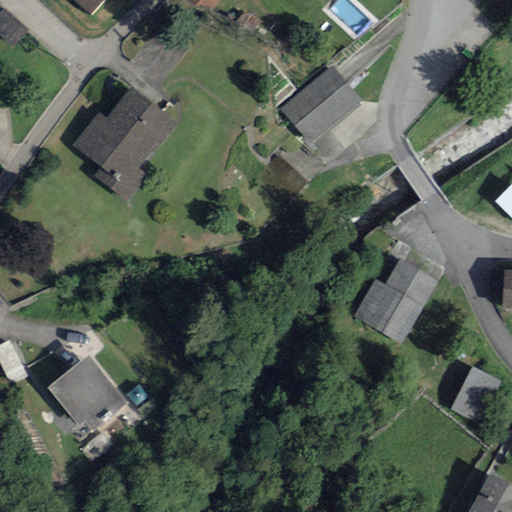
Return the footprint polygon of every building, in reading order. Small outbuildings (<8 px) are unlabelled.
[(73,0),(91,16),(105,0),(73,0)] [(200,0),(193,8),(211,27),(239,0),(200,0)] [(332,70),(284,109),(309,140),(357,101),(332,70)] [(97,115),(72,149),(102,171),(95,180),(127,204),(147,178),(138,172),(150,157),(154,160),(180,126),(131,90),(107,122),(97,115)] [(511,188),(497,205),(511,219),(511,188)] [(402,348),(439,285),(399,262),(385,288),(375,282),(353,320),(402,348)] [(88,359),(47,391),(79,432),(87,426),(94,435),(127,408),(88,359)] [(495,383),(474,372),(455,410),(477,421),(495,383)] [(511,511),(511,492),(491,481),(474,511),(511,511)]
